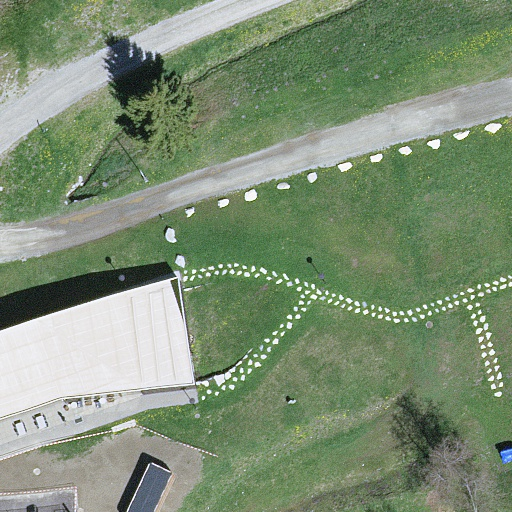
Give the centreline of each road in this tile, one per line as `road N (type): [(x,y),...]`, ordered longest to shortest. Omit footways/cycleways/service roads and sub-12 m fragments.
road 1 (track): [(0,242),(230,185),(511,100)]
road 2 (track): [(0,133),(94,69),(252,0)]
